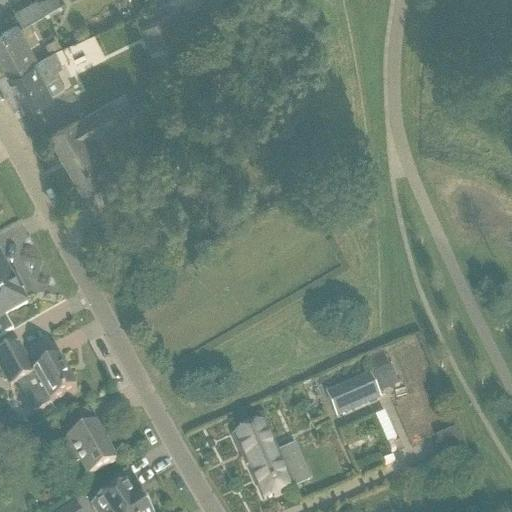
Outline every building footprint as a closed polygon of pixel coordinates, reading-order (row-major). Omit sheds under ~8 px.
[(28,23),(61,5),(58,0),(46,0),(38,5),(37,2),(14,14),(21,27),(18,29),(16,26),(0,34),(0,59),(7,72),(36,56),(30,47),(38,43),(28,23)] [(169,14),(141,29),(165,77),(194,63),(175,24),(169,14)] [(55,71),(61,68),(53,52),(8,76),(25,109),(52,95),(52,93),(63,88),(55,71)] [(90,139),(122,121),(111,102),(50,136),(82,192),(111,176),(90,139)] [(137,208),(177,185),(167,167),(126,190),(137,208)] [(4,317),(27,304),(0,257),(0,332),(3,337),(12,331),(4,317)] [(58,360),(34,374),(17,344),(0,353),(0,370),(10,389),(18,384),(35,414),(76,391),(58,360)] [(382,403),(381,402),(370,376),(326,396),(338,422),(382,403)] [(264,423),(233,437),(247,469),(249,468),(263,501),(292,489),(284,470),(301,463),(294,448),(277,455),(264,423)] [(78,434),(67,440),(89,478),(99,472),(117,462),(95,424),(78,434)] [(0,457),(0,458),(34,445),(27,428),(0,439),(0,457)] [(459,430),(439,435),(444,457),(464,451),(459,430)] [(133,494),(126,483),(91,506),(94,511),(149,511),(140,498),(136,501),(132,495),(133,494)]
